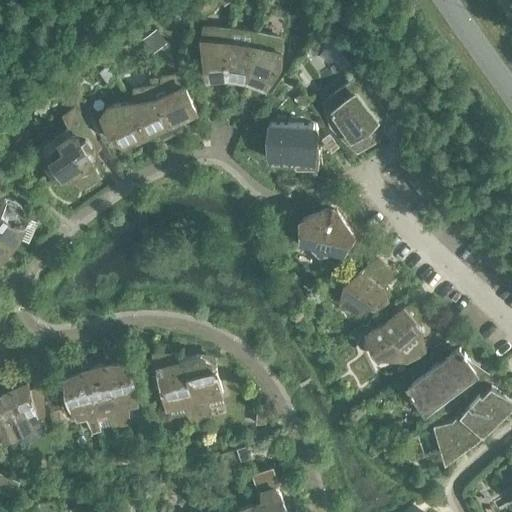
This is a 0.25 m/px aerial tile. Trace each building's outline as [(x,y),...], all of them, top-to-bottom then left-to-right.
[(208,77),(228,75),(231,28),(207,26),(202,39),(208,77)] [(258,32),(231,28),(228,75),(247,78),(258,32)] [(159,33),(156,29),(140,41),(150,54),(162,46),(155,36),(159,33)] [(283,38),(258,32),(247,78),(254,81),(254,84),(256,87),(260,88),(263,88),(266,85),(266,86),(281,64),(283,38)] [(350,64),(328,32),(319,38),(342,70),(350,64)] [(113,78),(105,66),(97,71),(105,83),(113,78)] [(161,83),(152,85),(156,97),(172,132),(181,128),(178,119),(197,110),(185,85),(188,81),(179,73),(163,76),(161,83)] [(360,75),(329,97),(327,108),(351,143),(363,145),(377,135),(379,124),(374,116),(384,109),(360,75)] [(156,97),(152,85),(135,88),(133,101),(147,133),(159,128),(165,136),(172,132),(156,97)] [(60,88),(53,91),(59,100),(65,96),(60,88)] [(303,95),(296,98),(302,109),(309,105),(303,95)] [(147,133),(133,101),(108,106),(102,114),(110,131),(125,144),(147,133)] [(87,148),(98,140),(76,108),(75,108),(76,110),(64,119),(71,133),(51,147),(50,153),(42,160),(55,178),(64,173),(70,174),(81,187),(98,175),(91,160),(92,154),(87,148)] [(297,167),(312,168),(313,168),(314,167),(315,167),(315,166),(316,166),(316,165),(316,164),(316,152),(316,151),(316,150),(316,149),(315,149),(315,148),(314,148),(313,148),(313,137),(314,124),(270,123),(270,136),(271,136),(270,157),(291,158),(294,165),(294,166),(295,166),(295,167),(296,167),(297,167)] [(438,184),(425,195),(433,203),(445,193),(438,184)] [(0,234),(10,243),(19,237),(28,216),(14,199),(0,193),(0,234)] [(302,234),(302,242),(312,245),(320,254),(331,250),(342,253),(346,246),(349,246),(348,243),(355,233),(337,210),(336,210),(336,211),(329,209),(329,208),(328,208),(328,207),(301,217),(301,230),(300,232),(302,234)] [(10,243),(0,234),(0,258),(7,253),(10,243)] [(375,308),(387,299),(382,286),(393,271),(378,258),(346,281),(342,298),(359,309),(367,303),(375,308)] [(383,325),(368,333),(379,356),(398,347),(408,359),(425,351),(421,327),(414,320),(421,310),(415,302),(404,308),(383,325)] [(413,395),(414,394),(425,408),(451,389),(457,397),(473,385),(467,377),(476,370),(465,356),(467,354),(465,351),(463,352),(459,348),(408,386),(412,391),(410,392),(413,395)] [(200,419),(186,359),(180,360),(177,354),(155,353),(154,374),(160,374),(163,382),(157,385),(168,405),(182,401),(192,418),(199,416),(200,419)] [(107,359),(106,362),(122,423),(129,421),(127,406),(137,404),(135,381),(131,382),(129,374),(133,373),(125,354),(107,359)] [(201,355),(186,359),(200,419),(201,419),(200,416),(208,414),(208,395),(223,391),(216,364),(212,362),(213,360),(206,356),(205,357),(201,355)] [(122,423),(106,362),(106,363),(86,368),(86,367),(97,414),(109,411),(115,425),(122,423)] [(101,428),(97,414),(86,367),(84,365),(65,369),(67,389),(71,389),(73,396),(69,398),(78,418),(88,416),(94,430),(101,428)] [(12,388),(1,393),(18,431),(39,421),(37,416),(44,413),(41,387),(30,389),(28,380),(27,381),(27,379),(11,380),(12,388)] [(449,455),(475,438),(490,421),(492,424),(511,401),(511,396),(492,384),(483,394),(481,392),(455,422),(439,427),(449,455)] [(0,438),(18,431),(1,393),(0,392),(0,438)] [(70,401),(62,405),(67,417),(75,413),(70,401)] [(257,409),(257,423),(267,424),(268,409),(257,409)] [(59,410),(50,411),(54,427),(62,425),(59,410)] [(249,445),(238,449),(242,461),(253,457),(249,445)] [(235,450),(223,454),(227,467),(240,462),(235,450)] [(212,459),(202,463),(206,473),(215,470),(212,459)] [(1,472),(0,474),(0,487),(12,493),(18,480),(1,472)] [(263,500),(253,503),(256,511),(287,511),(281,494),(275,486),(263,490),(263,500)] [(256,511),(253,503),(237,509),(235,511),(256,511)]
